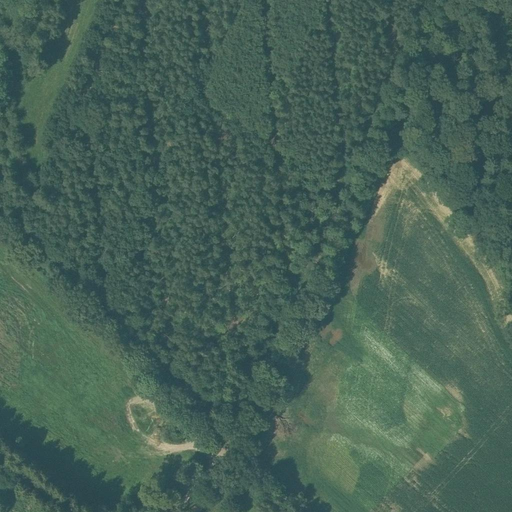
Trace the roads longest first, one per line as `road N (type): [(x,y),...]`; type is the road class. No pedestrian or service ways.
road 1 (track): [(233,443),(418,0)]
road 2 (track): [(301,511),(233,443),(166,511)]
